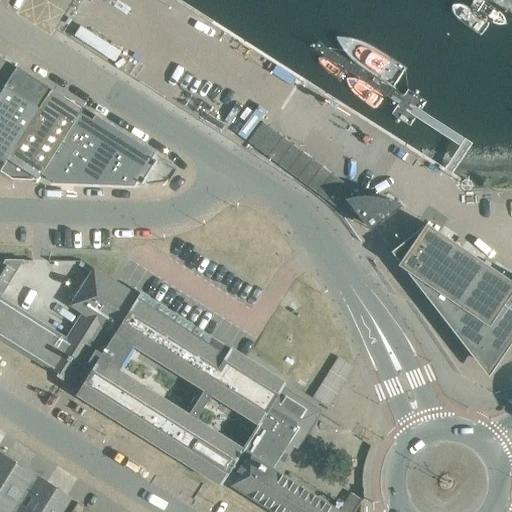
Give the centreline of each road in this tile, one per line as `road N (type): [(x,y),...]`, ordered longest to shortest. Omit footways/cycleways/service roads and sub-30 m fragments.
road 1 (unclassified): [(424,432),(376,325),(301,216),(225,164)]
road 2 (unclassified): [(225,164),(0,21)]
road 3 (unclassified): [(0,210),(162,215),(201,196),(225,164)]
road 4 (unclassified): [(175,511),(0,400)]
